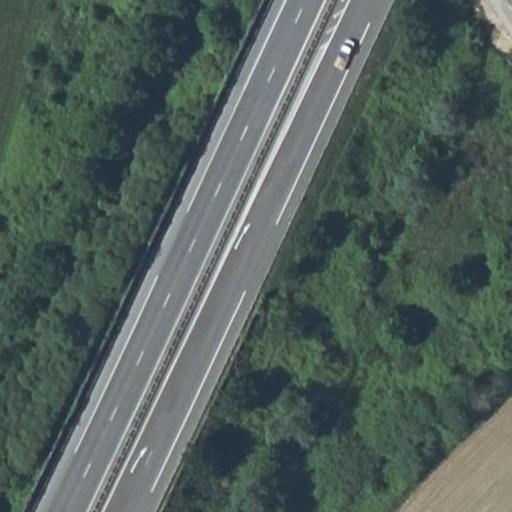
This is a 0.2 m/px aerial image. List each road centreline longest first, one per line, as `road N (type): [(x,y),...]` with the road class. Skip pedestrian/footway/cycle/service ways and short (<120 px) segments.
road 1 (trunk): [(121,511),(367,0)]
road 2 (trunk): [(305,0),(65,511)]
